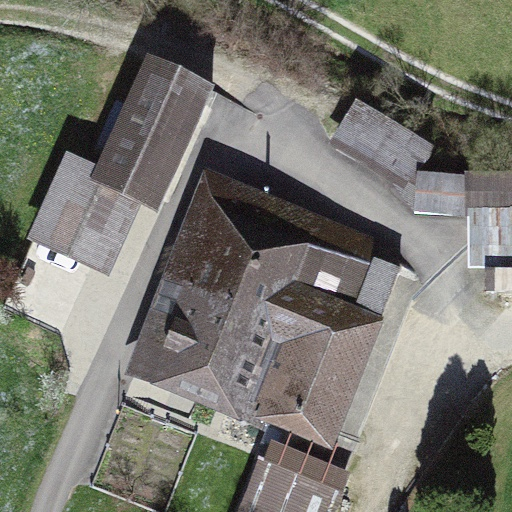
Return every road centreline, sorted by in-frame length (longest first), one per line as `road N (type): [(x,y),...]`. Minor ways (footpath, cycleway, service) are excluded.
road 1 (track): [(0,14),(124,33),(193,57),(251,114)]
road 2 (track): [(284,0),(511,115)]
